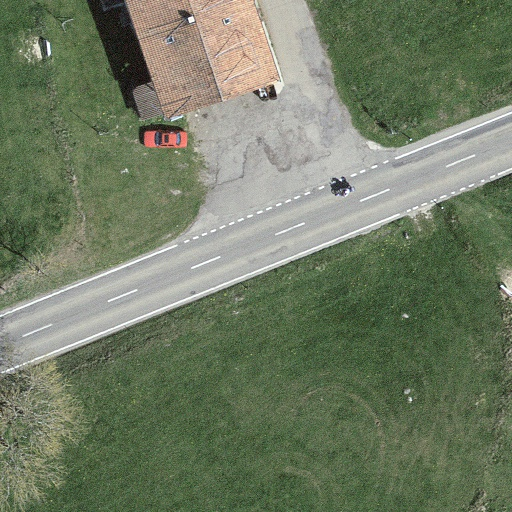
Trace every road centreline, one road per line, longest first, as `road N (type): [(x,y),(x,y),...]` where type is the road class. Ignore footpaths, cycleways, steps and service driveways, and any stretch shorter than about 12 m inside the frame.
road 1 (secondary): [(387,188),(0,346)]
road 2 (unclassified): [(294,0),(387,188)]
road 3 (secondary): [(511,139),(387,188)]
